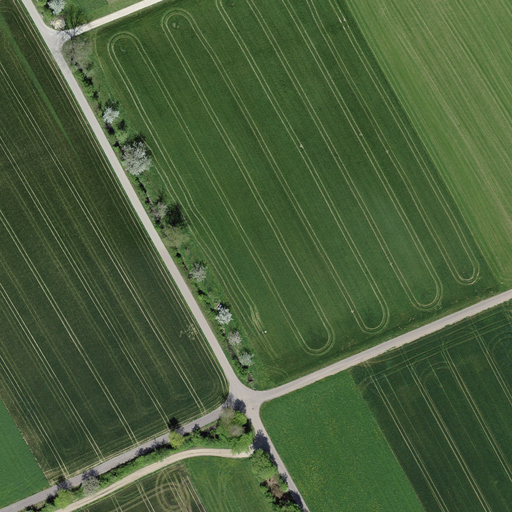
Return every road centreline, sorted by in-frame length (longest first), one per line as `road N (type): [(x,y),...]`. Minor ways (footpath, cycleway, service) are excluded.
road 1 (track): [(245,405),(25,0)]
road 2 (track): [(511,293),(245,405)]
road 3 (track): [(245,405),(2,511)]
road 4 (track): [(62,511),(182,455),(267,444)]
